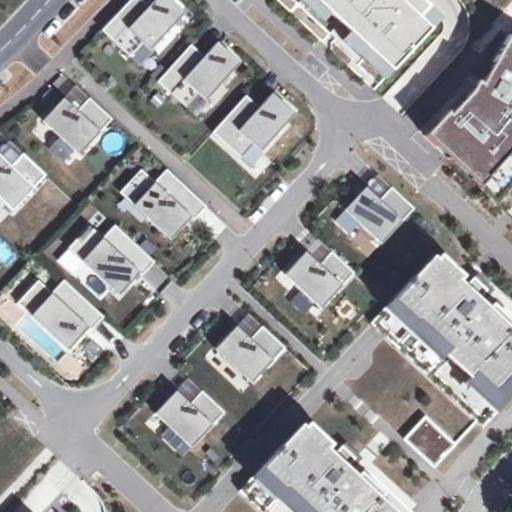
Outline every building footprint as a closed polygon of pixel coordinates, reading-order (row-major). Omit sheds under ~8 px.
[(170,0),(155,0),(149,7),(141,0),(130,0),(102,31),(130,57),(143,44),(150,51),(174,25),(171,22),(181,11),(170,0)] [(315,0),(350,32),(376,56),(392,72),(432,29),(420,18),(430,7),(422,0),(315,0)] [(430,7),(420,18),(432,29),(442,18),(430,7)] [(263,11),(255,20),(277,40),(285,32),(263,11)] [(376,56),(350,32),(342,41),(368,65),(376,56)] [(456,120),(440,138),(485,180),(511,151),(511,37),(508,36),(493,63),(495,64),(473,101),(456,120)] [(217,43),(204,57),(191,46),(157,82),(186,108),(198,94),(206,101),(229,75),(226,72),(237,61),(217,43)] [(258,109),(246,97),(212,133),(241,159),(253,146),(261,152),(284,126),(281,123),(291,112),(272,94),(258,109)] [(63,98),(42,121),(79,155),(112,120),(89,99),(77,111),(63,98)] [(478,188),(485,180),(440,138),(456,120),(447,111),(423,136),(478,188)] [(0,156),(0,199),(12,211),(45,176),(23,154),(11,167),(0,156)] [(205,207),(166,170),(154,183),(140,170),(119,193),(161,232),(163,230),(172,238),(190,218),(193,221),(205,207)] [(414,210),(391,188),(379,201),(365,188),(344,211),(381,245),(414,210)] [(153,263),(114,226),(102,239),(88,226),(67,249),(109,288),(111,285),(120,294),(138,274),(141,276),(153,263)] [(354,274),(331,253),(319,266),(305,253),(284,275),(321,310),(354,274)] [(371,324),(482,428),(511,396),(511,315),(474,279),(466,287),(433,257),(371,324)] [(102,318),(62,281),(51,294),(37,281),(16,304),(58,343),(60,340),(69,349),(87,329),(90,331),(102,318)] [(284,349),(261,327),(249,340),(236,327),(215,350),(251,384),(284,349)] [(224,413),(201,392),(189,405),(175,392),(154,414),(190,449),(224,413)] [(403,441),(433,469),(455,446),(424,418),(403,441)] [(333,456),(301,425),(238,492),(259,511),(393,511),(347,468),(355,459),(341,447),(333,456)]
